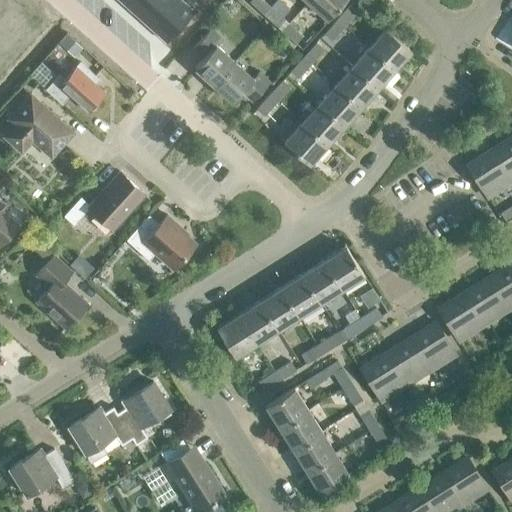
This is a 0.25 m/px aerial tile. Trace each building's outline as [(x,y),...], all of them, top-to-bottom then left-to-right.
[(145,23),(165,0),(130,0),(126,5),(145,23)] [(166,41),(194,11),(181,0),(165,0),(145,23),(166,41)] [(264,15),(271,7),(264,0),(250,0),(249,1),(264,15)] [(310,0),(308,3),(327,20),(344,0),(310,0)] [(337,19),(345,26),(358,12),(350,4),(337,19)] [(271,7),(264,15),(278,27),(285,19),(271,7)] [(332,40),(345,26),(337,19),(324,33),(332,40)] [(282,31),(296,43),(303,35),(289,23),(282,31)] [(213,85),(234,61),(216,45),(222,39),(210,28),(193,47),(203,57),(194,67),(213,85)] [(368,47),(393,69),(411,50),(386,28),(368,47)] [(303,56),(311,63),(324,49),(316,42),(303,56)] [(376,88),(393,69),(368,47),(351,66),(376,88)] [(298,78),(311,63),(303,56),(290,70),(298,78)] [(95,84),(99,79),(80,61),(64,79),(59,74),(46,89),(62,103),(70,95),(87,111),(104,91),(95,84)] [(234,61),(213,85),(232,102),(242,92),(252,101),(270,82),(258,71),(253,77),(234,61)] [(360,107),(376,88),(351,66),(335,84),(360,107)] [(270,93),(278,101),(290,87),(282,79),(270,93)] [(343,125),(360,107),(335,84),(318,103),(343,125)] [(264,115),(278,101),(270,93),(256,108),(264,115)] [(32,139),(51,156),(72,132),(31,95),(9,119),(15,124),(4,136),(21,151),(32,139)] [(326,144),(343,125),(318,103),(301,121),(326,144)] [(309,163),(326,144),(301,121),(284,141),(309,163)] [(511,177),(511,135),(493,147),(511,177)] [(488,195),(511,180),(511,177),(493,147),(468,163),(488,195)] [(89,207),(112,229),(144,193),(120,171),(89,205),(80,197),(64,215),(73,224),(89,207)] [(0,242),(16,225),(0,210),(6,204),(0,198),(0,242)] [(167,214),(159,224),(148,214),(126,239),(148,260),(155,252),(172,268),(195,243),(178,227),(179,226),(167,214)] [(35,234),(26,243),(35,251),(43,242),(35,234)] [(323,260),(341,289),(363,275),(345,246),(323,260)] [(36,300),(66,327),(86,304),(62,282),(72,271),(53,255),(36,274),(46,283),(46,289),(36,300)] [(320,302),(341,289),(323,260),(302,274),(320,302)] [(508,309),(511,307),(511,262),(488,277),(508,309)] [(299,315),(320,302),(302,274),(281,287),(299,315)] [(484,325),(508,309),(488,277),(464,292),(484,325)] [(277,329),(299,315),(281,287),(260,300),(277,329)] [(459,340),(484,325),(464,292),(439,308),(459,340)] [(256,342),(277,329),(260,300),(238,314),(256,342)] [(359,317),(365,326),(381,316),(375,307),(359,317)] [(234,356),(256,342),(238,314),(216,328),(234,356)] [(349,336),(365,326),(359,317),(343,327),(349,336)] [(410,338),(430,369),(455,354),(435,322),(410,338)] [(316,344),(322,353),(339,342),(333,333),(316,344)] [(406,384),(430,369),(410,338),(386,353),(406,384)] [(306,363),(322,353),(316,344),(300,354),(306,363)] [(381,400),(406,384),(386,353),(361,369),(381,400)] [(274,370),(280,380),(296,369),(290,360),(274,370)] [(343,388),(352,382),(342,366),(333,372),(343,388)] [(263,390),(280,380),(274,370),(257,381),(263,390)] [(132,438),(136,444),(147,437),(140,427),(170,408),(153,381),(128,397),(132,403),(117,412),(116,413),(132,438)] [(352,382),(343,388),(353,405),(362,399),(352,382)] [(279,427),(307,410),(294,387),(266,404),(279,427)] [(116,413),(117,412),(113,406),(97,416),(93,410),(68,426),(85,453),(86,453),(91,461),(105,452),(100,444),(115,434),(121,445),(132,438),(116,413)] [(369,431),(379,425),(368,409),(359,415),(369,431)] [(293,448),(321,431),(307,410),(279,427),(293,448)] [(379,425),(369,431),(380,447),(389,441),(379,425)] [(306,470),(334,453),(321,431),(293,448),(306,470)] [(188,449),(182,439),(160,453),(167,463),(160,467),(168,480),(175,475),(197,511),(198,511),(220,511),(225,509),(218,499),(225,495),(205,464),(200,468),(188,449)] [(62,487),(73,479),(54,448),(37,459),(34,452),(9,468),(26,495),(55,476),(62,487)] [(334,453),(306,470),(320,492),(348,475),(334,453)] [(442,473),(462,505),(487,489),(467,457),(442,473)] [(511,501),(511,459),(493,472),(511,501)] [(432,511),(450,511),(462,505),(442,473),(418,489),(432,511)] [(398,511),(432,511),(418,489),(394,504),(398,511)]
